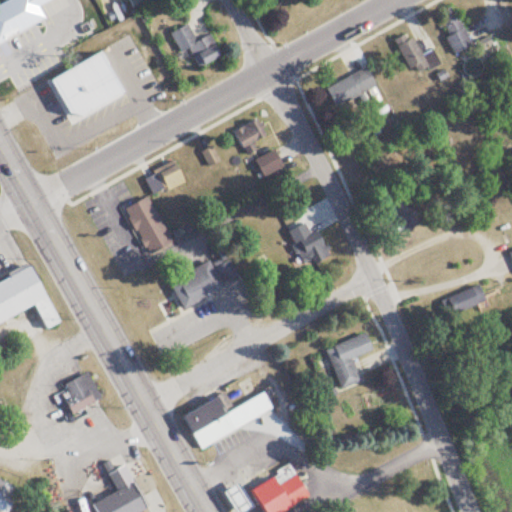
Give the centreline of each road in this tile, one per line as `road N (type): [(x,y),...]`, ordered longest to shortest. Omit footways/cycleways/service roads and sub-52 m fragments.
road 1 (residential): [(441,453),(369,276),(265,70)]
road 2 (tertiary): [(22,200),(391,0)]
road 3 (primary): [(187,490),(0,160)]
road 4 (residential): [(369,276),(142,407)]
